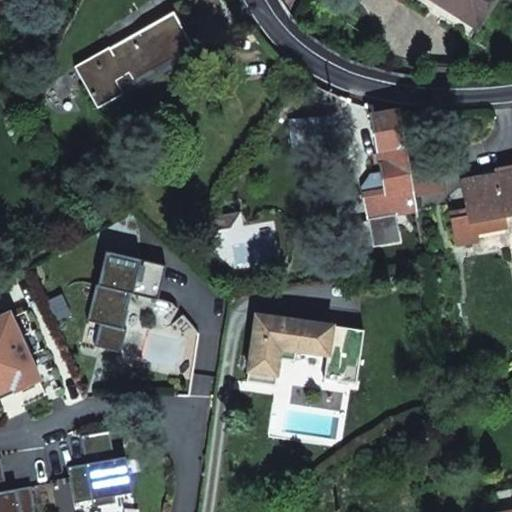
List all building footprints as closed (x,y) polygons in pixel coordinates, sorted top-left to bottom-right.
[(431,0),(441,6),(477,29),(495,0),(431,0)] [(109,48),(75,67),(98,108),(103,105),(102,103),(118,94),(119,97),(128,92),(125,86),(193,47),(183,30),(173,13),(110,49),(109,48)] [(368,221),(416,212),(398,112),(399,112),(399,111),(372,115),(386,191),(364,195),(368,221)] [(290,121),(293,148),(331,143),(328,116),(290,121)] [(462,182),(470,223),(511,215),(511,172),(505,174),(504,168),(493,170),(483,172),(484,178),(462,182)] [(94,344),(120,350),(125,330),(121,329),(138,257),(102,248),(85,320),(99,323),(94,344)] [(0,397),(18,390),(39,380),(10,318),(9,313),(0,317),(0,397)] [(256,318),(247,385),(276,389),(280,362),(295,364),(297,353),(327,358),(324,382),(357,386),(364,333),(256,318)] [(73,498),(130,490),(125,455),(113,457),(110,430),(82,433),(85,462),(69,464),(73,498)] [(36,511),(32,487),(2,493),(0,482),(5,481),(1,459),(0,459),(0,511),(36,511)] [(511,511),(511,489),(494,493),(497,511),(511,511)]
